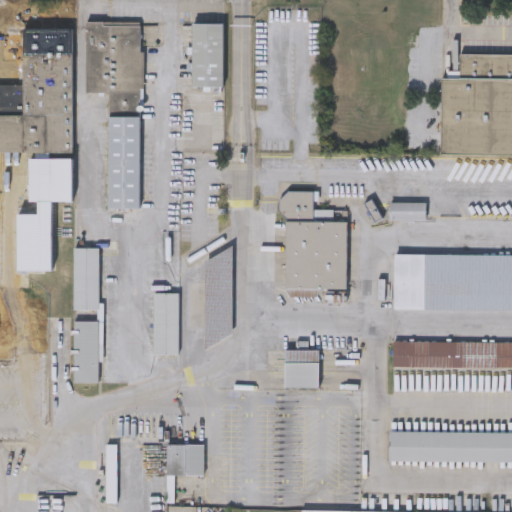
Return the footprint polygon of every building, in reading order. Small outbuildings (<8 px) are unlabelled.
[(108,93),(85,93),(85,22),(141,22),(139,209),(107,208),(108,93)] [(223,23),(223,86),(191,86),(191,23),(223,23)] [(0,85),(21,85),(21,27),(72,28),(70,202),(51,202),(51,271),(16,271),(17,213),(36,213),(37,202),(27,202),(28,154),(0,154),(0,85)] [(441,77),(460,77),(460,54),(511,54),(511,155),(440,155),(441,77)] [(285,217),(278,209),(278,198),(286,191),(313,192),(313,209),(345,209),(345,220),(348,220),(347,289),(284,288),(285,217)] [(424,202),(424,219),(389,219),(389,202),(424,202)] [(73,310),(73,247),(98,247),(98,310),(73,310)] [(511,308),(393,307),(393,252),(511,253),(511,308)] [(153,354),(153,293),(177,293),(177,354),(153,354)] [(73,383),(73,321),(99,321),(99,383),(73,383)] [(511,367),(391,366),(391,339),(511,340),(511,367)] [(283,387),(283,348),(318,348),(318,387),(283,387)] [(511,430),(511,460),(388,459),(388,430),(511,430)] [(104,500),(104,442),(115,442),(115,500),(104,500)] [(203,442),(203,473),(165,473),(165,442),(203,442)]
